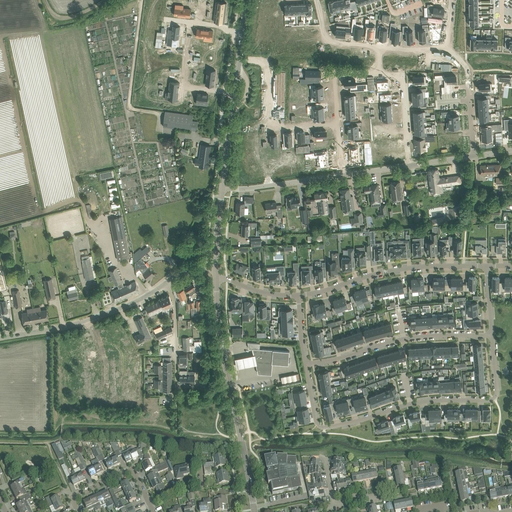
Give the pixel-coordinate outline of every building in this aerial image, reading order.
[(344,0),(338,0),(341,11),(346,10),(344,0)] [(175,5),(174,15),(182,16),(183,6),(175,5)] [(183,6),(182,16),(190,17),(191,9),(183,8),(184,6),(183,6)] [(434,7),(433,14),(443,16),(444,9),(434,7)] [(261,21),(260,28),(272,30),(272,24),(277,25),(277,20),(267,18),(267,22),(261,21)] [(365,19),(364,29),(367,29),(366,39),(368,39),(368,40),(372,40),(372,39),(373,40),(375,25),(369,25),(369,19),(365,19)] [(352,20),(352,26),(355,27),(354,38),(360,38),(361,34),(363,34),(363,28),(357,28),(358,24),(356,24),(356,20),(352,20)] [(396,27),(391,27),(392,23),(391,23),(390,26),(390,32),(393,32),(392,41),(399,42),(399,41),(400,41),(401,31),(396,31),(396,27)] [(423,30),(418,30),(419,42),(426,41),(425,32),(428,32),(428,24),(423,25),(423,30)] [(169,28),(168,40),(173,40),(172,45),(178,46),(178,38),(179,38),(181,26),(174,25),(173,29),(169,28)] [(378,25),(377,31),(380,31),(379,39),(382,39),(382,41),(386,41),(387,30),(383,30),(384,26),(378,25)] [(436,25),(429,25),(429,32),(432,32),(432,41),(439,41),(439,40),(439,39),(441,31),(436,31),(436,25)] [(408,26),(403,26),(403,34),(406,33),(407,43),(413,42),(412,31),(408,31),(408,26)] [(336,29),(335,36),(342,37),(344,37),(345,37),(346,34),(350,34),(351,28),(346,28),(346,30),(336,29)] [(197,29),(196,37),(204,38),(204,40),(204,41),(205,30),(197,29)] [(205,30),(204,41),(212,41),(213,31),(205,30)] [(259,34),(258,41),(269,42),(269,37),(271,37),(272,33),(260,31),(260,34),(259,34)] [(208,70),(207,78),(215,79),(216,71),(208,70)] [(300,78),(300,84),(315,83),(315,79),(316,79),(317,78),(321,78),(321,71),(309,71),(309,79),(306,79),(300,78)] [(444,75),(434,76),(435,80),(444,79),(444,87),(441,87),(442,94),(452,93),(451,82),(456,82),(456,76),(444,77),(444,75)] [(426,76),(413,77),(414,83),(421,83),(421,86),(428,85),(428,82),(426,82),(426,76)] [(207,78),(207,86),(214,87),(215,79),(207,78)] [(349,80),(345,80),(345,87),(350,87),(350,92),(368,91),(368,90),(366,90),(366,88),(362,88),(362,86),(355,86),(355,85),(355,79),(351,79),(351,78),(351,79),(349,79),(348,79),(349,80)] [(382,80),(377,80),(378,91),(388,90),(388,87),(389,87),(388,81),(382,81),(382,80)] [(492,83),(479,84),(480,90),(487,90),(487,93),(494,92),(494,89),(492,89),(492,83)] [(315,84),(309,85),(309,88),(310,88),(311,93),(323,92),(323,87),(316,87),(315,84)] [(420,92),(412,92),(413,98),(425,97),(425,92),(426,92),(426,88),(419,89),(420,92)] [(382,91),(377,92),(377,96),(380,96),(380,102),(387,101),(387,99),(392,99),(391,93),(382,94),(382,91)] [(311,99),(310,99),(310,102),(317,102),(316,99),(324,98),(323,92),(311,93),(311,99)] [(198,93),(196,104),(207,105),(208,95),(203,94),(198,93)] [(413,99),(412,99),(412,103),(413,103),(413,104),(421,104),(421,107),(427,106),(427,103),(424,103),(424,98),(425,97),(413,98),(413,99)] [(316,105),(310,105),(310,109),(311,109),(311,114),(324,113),(324,112),(324,108),(323,107),(316,108),(316,105)] [(163,126),(196,131),(198,121),(192,121),(193,115),(165,111),(163,126)] [(451,113),(444,114),(445,117),(447,117),(447,122),(446,122),(459,122),(459,120),(459,117),(458,117),(458,116),(451,116),(451,113)] [(355,125),(348,126),(348,131),(361,130),(358,130),(358,125),(362,125),(361,122),(355,122),(355,125)] [(447,128),(445,128),(446,132),(452,131),(452,128),(459,127),(459,122),(446,122),(447,128)] [(491,128),(481,129),(482,141),(492,140),(491,131),(502,131),(502,124),(491,124),(491,128)] [(361,130),(348,131),(349,137),(356,136),(356,139),(362,139),(362,136),(361,136),(361,130)] [(304,132),(297,133),(298,142),(304,141),(304,143),(310,143),(310,142),(310,135),(305,136),(304,132)] [(286,143),(282,143),(282,149),(286,149),(286,144),(292,144),(291,133),(285,134),(286,143)] [(452,135),(448,136),(448,146),(459,145),(459,138),(452,138),(452,135)] [(425,139),(416,140),(416,151),(425,150),(425,141),(430,141),(430,136),(425,136),(425,139)] [(391,141),(381,142),(381,147),(383,147),(383,156),(396,155),(395,146),(391,147),(391,141)] [(200,164),(199,167),(208,168),(210,146),(201,145),(199,159),(196,158),(195,164),(200,164)] [(349,148),(349,154),(350,154),(350,161),(359,160),(358,148),(357,148),(357,146),(352,147),(352,148),(349,148)] [(314,152),(304,153),(305,159),(310,158),(311,162),(314,162),(314,167),(327,165),(326,156),(327,156),(326,152),(316,154),(314,155),(314,152)] [(294,157),(283,159),(284,163),(286,163),(287,166),(284,167),(285,171),(296,169),(297,169),(296,168),(295,158),(295,157),(294,157)] [(480,165),(480,170),(480,175),(501,174),(501,169),(501,164),(480,165)] [(428,170),(431,194),(441,192),(440,186),(461,183),(460,175),(439,178),(438,169),(428,170)] [(100,173),(101,179),(113,177),(112,170),(100,173)] [(392,200),(401,199),(403,199),(401,189),(400,182),(390,183),(391,193),(390,193),(391,199),(392,199),(392,200)] [(369,192),(371,204),(381,202),(378,185),(364,187),(365,193),(369,192)] [(340,190),(343,212),(355,210),(353,196),(350,196),(349,189),(340,190)] [(314,194),(315,201),(318,200),(320,214),(329,213),(327,199),(328,199),(327,192),(314,194)] [(287,196),(287,197),(286,198),(287,202),(286,202),(286,205),(288,205),(288,206),(291,206),(292,209),(298,208),(297,205),(301,205),(299,196),(294,197),(290,197),(290,196),(287,196)] [(266,204),(266,208),(267,212),(277,211),(276,202),(266,204)] [(236,214),(241,214),(244,214),(245,203),(237,203),(236,214)] [(451,215),(448,215),(448,220),(453,220),(453,218),(455,218),(456,217),(461,217),(460,207),(450,208),(451,215)] [(495,215),(500,215),(500,208),(490,209),(490,215),(491,215),(491,217),(495,217),(495,215)] [(363,224),(361,213),(355,214),(356,225),(363,224)] [(111,219),(114,239),(118,260),(130,258),(122,217),(111,219)] [(249,222),(248,226),(242,225),(242,235),(248,236),(248,229),(252,229),(252,223),(249,222)] [(425,242),(426,248),(427,248),(427,254),(430,254),(430,255),(435,255),(434,247),(438,247),(437,233),(431,234),(432,242),(425,242)] [(449,240),(449,244),(454,245),(454,252),(460,252),(460,248),(461,248),(462,241),(455,240),(455,237),(449,237),(449,240)] [(413,243),(414,255),(417,255),(420,255),(420,254),(421,254),(420,246),(424,245),(424,238),(417,239),(417,243),(413,243)] [(498,239),(498,245),(491,245),(491,252),(496,252),(503,252),(506,252),(506,239),(498,239)] [(403,244),(398,244),(399,256),(402,256),(402,257),(407,257),(406,249),(409,249),(408,240),(403,241),(403,244)] [(449,240),(443,240),(443,244),(439,244),(440,253),(441,253),(441,254),(444,254),(444,253),(446,253),(446,247),(449,246),(449,244),(449,240)] [(475,240),(475,245),(475,248),(475,252),(482,252),(486,252),(486,248),(487,240),(475,240)] [(399,256),(398,244),(393,244),(393,241),(387,242),(387,250),(390,250),(391,258),(395,258),(395,256),(399,256)] [(375,250),(375,259),(379,259),(379,260),(383,259),(384,259),(383,248),(379,248),(378,243),(374,243),(370,243),(371,250),(375,250)] [(357,259),(357,264),(358,264),(359,265),(361,265),(362,264),(366,264),(366,260),(366,254),(370,254),(369,245),(365,245),(365,247),(362,247),(362,252),(356,252),(357,259)] [(140,249),(134,254),(135,263),(136,272),(137,276),(142,272),(145,276),(148,280),(155,274),(151,271),(141,258),(150,250),(146,247),(141,251),(140,249)] [(355,260),(354,248),(348,248),(349,257),(342,258),(343,265),(342,265),(342,269),(343,269),(343,270),(352,269),(352,261),(355,260)] [(83,263),(86,280),(94,278),(89,255),(81,257),(83,263)] [(337,268),(340,268),(339,257),(332,258),(333,262),(328,262),(329,273),(334,272),(337,272),(337,268)] [(323,274),(326,274),(325,262),(322,262),(322,267),(316,267),(316,281),(317,281),(321,280),(320,279),(323,279),(323,274)] [(241,265),(237,263),(234,270),(239,272),(239,273),(244,275),(245,272),(250,271),(249,266),(247,267),(241,264),(241,265)] [(259,266),(252,267),(253,272),(252,272),(252,276),(253,276),(253,278),(256,278),(256,279),(259,279),(259,278),(260,278),(260,271),(264,271),(263,263),(259,263),(259,266)] [(275,281),(275,280),(280,280),(279,275),(285,275),(284,266),(276,267),(276,272),(267,273),(267,281),(272,281),(275,281)] [(302,270),(302,283),(306,283),(306,282),(310,281),(310,273),(313,273),(312,266),(307,266),(307,270),(302,270)] [(119,288),(124,286),(122,283),(123,282),(122,280),(121,280),(120,278),(121,277),(116,268),(109,271),(115,286),(117,285),(119,288)] [(289,284),(290,284),(291,284),(293,284),(294,284),(294,283),(296,282),(296,275),(299,275),(299,268),(295,268),(295,272),(287,272),(288,278),(289,278),(289,284)] [(469,277),(469,284),(466,284),(466,291),(475,291),(475,284),(476,284),(476,281),(475,281),(475,277),(469,277)] [(502,294),(502,285),(499,285),(499,277),(492,277),(492,281),(492,285),(492,292),(498,292),(498,294),(502,294)] [(439,291),(439,278),(433,278),(433,284),(430,284),(430,291),(439,291)] [(444,278),(439,278),(439,291),(448,291),(448,284),(444,284),(444,278)] [(451,284),(448,284),(448,291),(457,291),(457,278),(451,278),(451,284)] [(466,291),(466,284),(463,284),(463,278),(457,278),(457,291),(466,291)] [(511,289),(511,278),(505,278),(505,285),(502,285),(502,294),(502,292),(511,292),(511,289)] [(49,300),(54,299),(54,298),(56,298),(51,279),(43,281),(47,300),(49,300)] [(113,297),(115,302),(140,291),(135,281),(124,286),(119,288),(111,292),(113,297)] [(185,288),(188,292),(190,295),(198,290),(193,283),(185,288)] [(66,291),(69,300),(78,297),(75,288),(66,291)] [(360,291),(364,303),(363,301),(368,299),(369,299),(367,295),(365,289),(360,291)] [(12,291),(16,308),(22,307),(19,290),(12,291)] [(180,300),(184,298),(185,301),(186,303),(188,302),(187,300),(186,297),(187,297),(183,290),(177,292),(180,300)] [(356,299),(358,305),(364,303),(360,291),(354,293),(356,299)] [(160,300),(158,301),(162,310),(164,308),(165,309),(173,305),(169,296),(160,299),(160,300)] [(339,299),(343,311),(342,309),(347,307),(348,307),(346,303),(345,297),(339,299)] [(231,298),(231,311),(239,311),(239,312),(242,312),(242,308),(242,303),(239,303),(239,298),(231,298)] [(337,313),(343,311),(339,299),(333,300),(335,307),(337,313)] [(465,300),(465,309),(478,308),(477,303),(471,303),(471,300),(466,300),(465,300)] [(162,310),(158,301),(146,306),(150,315),(162,310)] [(249,301),(246,301),(246,308),(242,308),(242,312),(242,321),(249,321),(249,312),(254,312),(254,307),(253,307),(253,302),(249,302),(249,301)] [(190,303),(191,308),(192,316),(197,315),(199,315),(199,311),(201,311),(201,302),(196,302),(196,307),(195,308),(194,302),(190,303)] [(264,319),(271,319),(270,309),(267,309),(266,305),(263,305),(263,304),(259,304),(259,308),(259,309),(259,316),(264,316),(264,319)] [(322,318),(327,316),(326,310),(325,304),(319,305),(322,318)] [(314,313),(316,319),(322,318),(319,305),(313,306),(314,313)] [(40,306),(33,308),(36,322),(48,320),(47,315),(46,309),(41,310),(40,306)] [(21,313),(22,320),(23,325),(32,324),(31,323),(36,322),(33,308),(27,309),(27,312),(21,313)] [(465,309),(466,318),(472,317),(472,314),(478,314),(478,313),(479,313),(479,309),(478,309),(478,308),(465,309)] [(416,318),(416,316),(408,316),(409,323),(411,323),(411,328),(413,328),(417,328),(417,327),(416,318)] [(135,320),(144,341),(151,337),(142,317),(135,320)] [(472,317),(466,318),(467,327),(481,326),(480,320),(473,320),(472,317)] [(171,326),(166,329),(168,335),(174,332),(171,326)] [(233,336),(243,336),(243,328),(233,328),(233,336)] [(155,334),(158,339),(168,335),(166,329),(155,334)] [(356,333),(359,342),(364,340),(361,331),(356,333)] [(351,335),(354,344),(359,342),(356,333),(351,335)] [(349,345),(354,344),(351,335),(346,337),(349,345)] [(193,353),(194,352),(199,352),(202,352),(201,345),(192,346),(192,342),(189,342),(189,337),(183,338),(184,350),(193,350),(193,353)] [(344,347),(349,345),(346,337),(341,338),(344,347)] [(344,347),(341,338),(335,340),(338,349),(341,348),(341,349),(344,348),(344,347)] [(289,351),(260,349),(260,346),(260,343),(248,342),(248,343),(248,345),(249,348),(249,349),(249,348),(252,349),(255,357),(258,373),(271,374),(272,364),(288,365),(289,351)] [(399,351),(401,360),(407,359),(404,349),(402,350),(402,349),(398,350),(398,351),(399,351)] [(235,358),(237,368),(257,364),(255,354),(235,358)] [(375,357),(370,359),(373,368),(378,366),(375,357)] [(373,368),(370,359),(365,361),(368,370),(373,368)] [(368,370),(365,361),(360,363),(363,372),(368,370)] [(363,372),(360,363),(354,364),(358,373),(363,372)] [(354,364),(350,366),(349,366),(352,375),(358,373),(354,364)] [(347,377),(352,375),(349,366),(350,366),(349,366),(346,367),(344,368),(347,377)] [(299,379),(298,373),(281,377),(282,383),(299,379)] [(395,387),(390,389),(394,399),(399,397),(395,387)] [(293,398),(306,396),(305,390),(299,391),(298,388),(291,389),(293,398)] [(390,390),(385,391),(388,400),(393,398),(393,399),(394,399),(390,389),(390,390)] [(385,391),(380,393),(383,402),(388,400),(385,391)] [(380,393),(375,395),(378,404),(383,402),(380,393)] [(368,394),(359,396),(362,408),(368,407),(366,401),(369,400),(368,394)] [(378,404),(375,395),(370,397),(373,406),(378,404)] [(306,396),(293,398),(295,407),(301,406),(301,403),(307,402),(306,396)] [(350,398),(352,404),(355,403),(356,410),(357,410),(358,411),(361,410),(361,409),(362,408),(359,396),(350,398)] [(341,400),(344,413),(350,411),(349,405),(352,404),(350,398),(341,400)] [(333,402),(334,408),(337,408),(339,414),(344,413),(341,400),(333,402)] [(331,409),(334,408),(333,402),(329,403),(330,404),(324,405),(327,418),(333,417),(331,409)] [(301,406),(295,407),(295,410),(298,410),(299,415),(296,416),(309,414),(308,408),(302,409),(301,406)] [(435,410),(435,422),(436,422),(436,421),(441,421),(442,425),(445,425),(444,418),(441,419),(441,409),(438,409),(435,409),(435,410)] [(444,421),(453,421),(453,409),(448,409),(448,415),(444,415),(444,418),(444,421)] [(453,409),(453,421),(463,421),(463,413),(459,413),(459,409),(453,409)] [(477,409),(471,409),(471,420),(471,421),(472,421),(472,418),(477,418),(477,421),(480,421),(480,415),(477,415),(477,409)] [(480,421),(484,421),(484,422),(490,422),(490,417),(491,417),(491,413),(490,413),(490,409),(487,409),(484,409),(484,415),(480,415),(480,421)] [(430,423),(435,422),(435,410),(429,410),(429,419),(425,420),(425,423),(426,426),(430,426),(430,423)] [(422,424),(425,423),(425,417),(421,418),(420,412),(417,412),(414,412),(414,413),(410,414),(411,421),(421,419),(422,424)] [(309,414),(296,416),(298,425),(305,424),(304,421),(310,419),(310,418),(311,418),(310,414),(309,415),(309,414)] [(396,417),(393,418),(395,424),(392,425),(395,432),(398,431),(396,424),(405,421),(403,415),(399,416),(399,415),(396,416),(396,417)] [(395,432),(392,425),(390,426),(388,420),(385,421),(385,420),(382,421),(382,422),(378,423),(380,429),(376,430),(377,433),(382,432),(381,429),(389,426),(391,430),(390,430),(392,434),(395,434),(395,432)] [(114,443),(118,451),(120,456),(123,455),(126,463),(132,460),(129,454),(128,451),(122,453),(121,450),(118,443),(114,443)] [(128,451),(129,454),(132,460),(138,458),(137,455),(144,451),(145,445),(139,444),(138,450),(135,451),(134,451),(134,450),(133,450),(133,449),(132,449),(131,449),(130,449),(129,450),(128,450),(128,451)] [(75,445),(73,446),(77,454),(82,465),(85,463),(79,452),(78,448),(77,449),(75,445)] [(116,454),(110,457),(111,460),(114,467),(120,464),(118,459),(117,458),(116,454)] [(149,455),(147,454),(144,456),(144,461),(143,462),(144,465),(143,466),(142,467),(143,470),(144,470),(145,472),(150,470),(152,469),(148,460),(150,460),(150,458),(149,455)] [(204,471),(212,470),(215,470),(214,468),(215,468),(214,468),(226,466),(224,455),(213,457),(215,464),(214,465),(214,466),(211,467),(204,468),(204,471)] [(108,462),(105,463),(108,470),(114,467),(111,460),(110,457),(107,458),(108,462)] [(265,459),(268,470),(269,474),(267,475),(268,484),(270,484),(273,495),(283,493),(283,492),(292,491),(302,489),(300,478),(297,478),(296,474),(297,468),(296,468),(297,458),(287,458),(287,457),(277,457),(277,459),(275,458),(275,457),(265,459)] [(305,466),(309,466),(309,465),(320,466),(320,463),(321,463),(322,461),(318,461),(319,457),(313,457),(312,464),(311,464),(311,463),(305,463),(305,466)] [(332,464),(332,467),(343,467),(347,468),(346,463),(345,463),(345,464),(344,464),(344,466),(343,466),(343,465),(340,465),(341,459),(334,459),(334,462),(331,462),(331,464),(332,464)] [(154,467),(156,471),(167,465),(166,462),(154,467)] [(93,466),(94,469),(97,475),(103,472),(101,468),(100,466),(99,463),(93,466)] [(150,481),(151,483),(158,480),(161,479),(158,473),(169,469),(167,465),(156,471),(150,473),(151,476),(148,477),(148,478),(148,479),(149,481),(150,481)] [(312,475),(315,475),(320,475),(321,472),(321,473),(321,471),(321,469),(320,469),(320,466),(309,465),(309,466),(309,468),(310,468),(310,475),(312,475)] [(93,466),(87,469),(89,473),(91,478),(97,475),(94,469),(93,466)] [(174,469),(175,474),(177,479),(184,478),(183,476),(189,474),(188,466),(174,469)] [(334,475),(336,475),(340,475),(342,475),(343,472),(340,472),(340,469),(343,469),(343,467),(332,467),(332,470),(331,470),(331,472),(334,472),(334,475)] [(456,473),(457,479),(467,477),(466,472),(469,471),(469,468),(465,468),(460,469),(460,467),(458,468),(458,469),(459,472),(456,473)] [(72,472),(73,475),(69,476),(71,479),(71,480),(72,481),(74,486),(80,483),(76,477),(75,474),(74,471),(72,472)] [(81,471),(75,474),(76,477),(80,483),(86,480),(81,471)] [(227,472),(218,473),(216,474),(218,480),(217,480),(217,484),(229,482),(227,472)] [(171,474),(168,475),(165,476),(168,482),(173,480),(171,474)] [(310,487),(314,487),(325,485),(324,482),(325,481),(325,479),(322,480),(321,475),(320,475),(315,475),(316,481),(317,484),(314,485),(314,484),(309,485),(310,487)] [(340,475),(336,475),(338,483),(333,484),(334,490),(337,489),(338,492),(340,492),(339,490),(342,490),(340,479),(341,479),(340,475)] [(435,481),(436,488),(442,487),(441,480),(437,481),(437,477),(434,478),(435,481)] [(457,479),(458,485),(465,484),(465,480),(468,480),(467,477),(457,479)] [(10,487),(13,493),(20,489),(23,488),(20,483),(25,481),(23,478),(18,480),(17,480),(12,483),(13,486),(10,487)] [(343,479),(341,479),(340,479),(342,490),(345,489),(346,491),(348,490),(347,487),(351,486),(349,479),(345,480),(346,481),(344,482),(343,479)] [(158,480),(151,483),(154,489),(155,488),(157,493),(165,490),(163,485),(160,486),(158,480)] [(123,489),(124,491),(131,488),(128,482),(118,486),(119,489),(122,487),(123,489)] [(314,487),(310,487),(310,488),(310,490),(310,491),(315,490),(315,488),(316,488),(316,491),(318,491),(319,495),(325,494),(324,490),(327,489),(327,487),(325,488),(325,485),(314,487)] [(500,486),(501,488),(503,498),(508,496),(507,489),(504,490),(504,486),(500,486)] [(19,498),(20,500),(25,498),(31,495),(30,492),(27,494),(24,488),(23,488),(20,489),(13,493),(16,499),(19,498)] [(124,491),(127,496),(133,493),(131,488),(124,491)] [(497,499),(495,488),(487,490),(488,496),(490,496),(491,500),(497,499)] [(107,491),(101,494),(104,501),(106,505),(106,504),(107,505),(109,504),(109,505),(113,504),(116,509),(118,508),(115,502),(113,499),(111,500),(110,498),(109,496),(107,491)] [(133,493),(127,496),(129,502),(136,499),(133,493)] [(101,494),(95,497),(100,506),(101,507),(106,505),(104,501),(101,494)] [(19,511),(29,507),(31,506),(28,500),(31,499),(30,497),(33,496),(32,495),(31,495),(25,498),(20,500),(21,503),(16,506),(19,511)] [(49,508),(50,507),(53,506),(60,503),(57,496),(55,498),(53,495),(48,498),(49,501),(51,500),(52,503),(48,504),(49,508)] [(468,495),(460,497),(461,503),(469,501),(468,498),(472,497),(472,495),(471,495),(468,495)] [(214,499),(214,502),(215,511),(219,511),(223,511),(222,505),(226,505),(226,496),(218,497),(218,498),(214,499)] [(95,497),(90,500),(93,506),(94,508),(94,509),(98,507),(100,506),(95,497)] [(199,505),(199,506),(199,509),(200,509),(199,511),(208,511),(208,509),(211,509),(210,499),(204,500),(204,504),(199,505)] [(93,506),(90,500),(84,502),(88,511),(94,508),(93,506)] [(118,501),(115,502),(118,508),(118,510),(124,507),(122,504),(120,505),(118,501)] [(400,503),(401,510),(401,511),(407,511),(408,511),(407,509),(405,501),(400,503)] [(54,511),(61,511),(60,509),(63,508),(60,503),(53,506),(50,507),(51,511),(54,511),(56,511),(54,511)]
